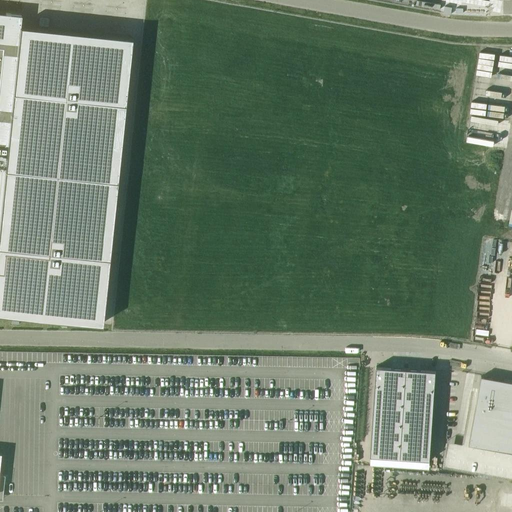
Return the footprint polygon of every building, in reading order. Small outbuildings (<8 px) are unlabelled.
[(21,16),(0,13),(0,317),(103,329),(133,38),(20,26),(21,16)] [(487,59),(500,61),(499,72),(511,73),(511,56),(488,53),(487,59)] [(486,143),(486,128),(474,128),(474,142),(486,143)] [(407,368),(377,365),(369,455),(399,457),(407,368)] [(399,457),(429,460),(437,370),(407,368),(399,457)] [(511,382),(482,377),(469,446),(511,453),(511,382)]
